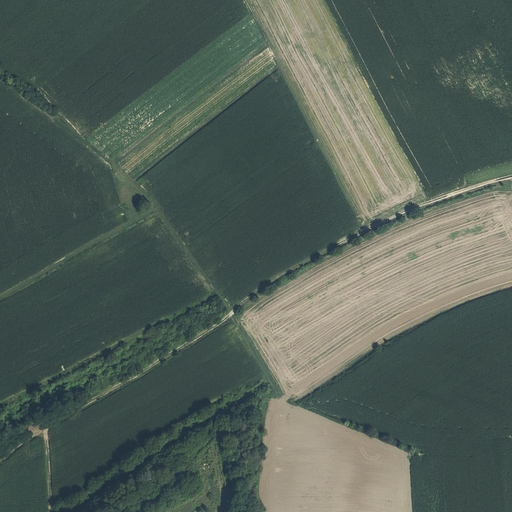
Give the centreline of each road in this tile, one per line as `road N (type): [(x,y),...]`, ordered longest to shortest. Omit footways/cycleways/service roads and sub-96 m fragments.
road 1 (track): [(511,178),(417,209),(303,263),(0,461)]
road 2 (track): [(247,0),(366,233)]
road 3 (track): [(0,297),(159,209)]
